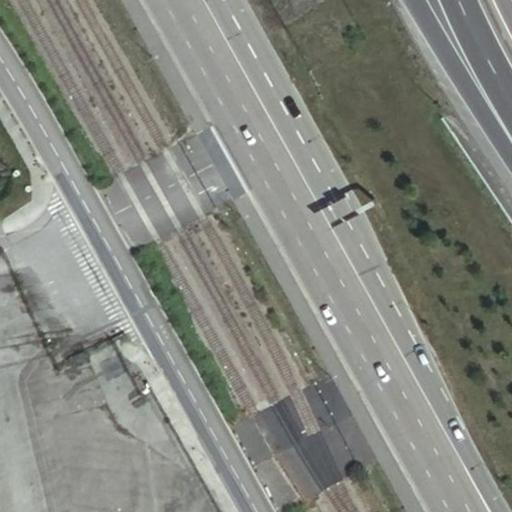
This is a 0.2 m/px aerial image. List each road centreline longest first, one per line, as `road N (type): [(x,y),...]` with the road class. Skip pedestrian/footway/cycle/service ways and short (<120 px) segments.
road 1 (primary): [(267,136),(479,511)]
road 2 (unclassified): [(88,223),(249,511)]
road 3 (unclassified): [(267,136),(88,223)]
road 4 (unclassified): [(0,67),(88,223)]
road 5 (trunk): [(415,0),(511,151)]
road 6 (primary): [(194,0),(267,136)]
